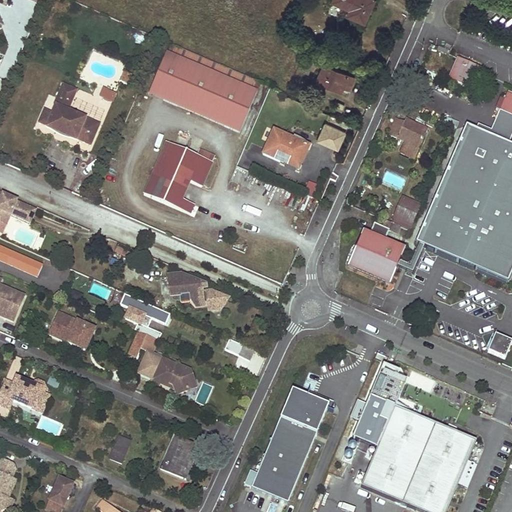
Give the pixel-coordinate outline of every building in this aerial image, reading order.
[(333,0),(333,2),(351,9),(348,15),(364,23),(374,0),(333,0)] [(168,53),(259,93),(263,85),(171,45),(168,53)] [(150,95),(241,135),(259,93),(168,53),(150,95)] [(316,56),(309,53),(301,70),(309,74),(316,56)] [(457,58),(456,62),(477,72),(479,68),(457,58)] [(477,72),(456,62),(448,80),(470,89),(477,72)] [(324,65),(317,81),(341,91),(343,87),(349,90),(355,78),(324,65)] [(76,91),(63,85),(57,98),(62,100),(58,108),(56,106),(52,114),(44,111),(39,124),(85,143),(90,132),(95,135),(99,125),(67,112),(76,91)] [(99,96),(112,102),(117,93),(103,86),(99,96)] [(511,96),(507,94),(499,112),(511,117),(511,96)] [(418,149),(426,130),(405,120),(403,125),(395,121),(388,135),(403,143),(399,153),(413,159),(418,149)] [(324,123),(317,140),(338,149),(345,132),(324,123)] [(511,269),(511,146),(466,126),(415,243),(506,283),(511,269)] [(95,135),(90,132),(85,143),(90,146),(95,135)] [(307,147),(273,132),(263,155),(281,163),(283,160),(298,168),(307,147)] [(182,200),(190,181),(202,187),(211,165),(166,145),(144,195),(190,215),(194,205),(182,200)] [(243,152),(237,167),(244,170),(250,155),(243,152)] [(281,163),(297,170),(298,168),(283,160),(281,163)] [(231,185),(294,205),(300,186),(267,176),(266,179),(236,169),(231,185)] [(303,194),(315,198),(319,185),(307,181),(303,194)] [(10,217),(29,225),(30,224),(36,211),(16,203),(17,202),(2,196),(2,197),(0,200),(0,212),(2,213),(4,214),(10,217)] [(395,216),(412,224),(420,206),(403,199),(395,216)] [(4,214),(0,223),(0,224),(6,227),(10,217),(4,214)] [(409,231),(412,224),(395,216),(392,224),(409,231)] [(385,222),(382,228),(389,231),(397,235),(400,228),(385,222)] [(370,233),(385,239),(389,231),(382,228),(374,225),(370,233)] [(404,251),(362,233),(348,267),(390,284),(404,251)] [(43,265),(0,246),(0,261),(38,279),(43,265)] [(127,260),(130,251),(116,246),(113,254),(127,260)] [(190,301),(195,309),(204,308),(203,300),(202,300),(201,290),(197,290),(196,283),(181,275),(168,276),(170,290),(179,289),(180,296),(181,302),(190,301)] [(0,280),(0,316),(13,322),(24,297),(0,286),(0,281),(1,281),(0,280)] [(170,290),(171,297),(180,296),(179,289),(170,290)] [(209,299),(206,300),(207,311),(221,309),(220,302),(219,295),(213,292),(209,293),(209,299)] [(227,299),(219,295),(220,302),(221,309),(228,300),(227,299)] [(169,316),(124,296),(120,306),(143,317),(151,320),(164,326),(169,316)] [(95,329),(58,313),(48,334),(86,350),(95,329)] [(151,320),(143,317),(139,326),(147,329),(151,320)] [(137,325),(135,331),(138,332),(146,336),(157,341),(158,341),(161,335),(147,329),(139,326),(137,325)] [(134,342),(142,345),(146,336),(138,332),(134,342)] [(511,342),(495,335),(487,352),(504,360),(511,342)] [(157,341),(146,336),(142,345),(140,349),(147,352),(137,374),(151,380),(149,383),(158,387),(161,381),(172,386),(174,390),(176,396),(187,392),(193,378),(190,371),(151,354),(157,341)] [(134,342),(128,356),(136,359),(140,349),(142,345),(134,342)] [(254,351),(243,347),(238,357),(250,362),(254,351)] [(406,382),(431,395),(438,383),(413,369),(406,382)] [(400,385),(402,379),(388,375),(386,382),(400,385)] [(5,381),(0,392),(0,396),(13,402),(42,415),(50,397),(44,394),(46,390),(44,384),(38,382),(32,384),(32,385),(16,378),(13,385),(5,381)] [(193,378),(187,392),(196,388),(193,378)] [(161,381),(160,384),(174,390),(172,386),(161,381)] [(323,408),(326,399),(302,389),(300,394),(303,396),(302,399),(310,403),(310,402),(323,408)] [(291,391),(250,489),(287,504),(326,409),(323,408),(310,402),(310,403),(302,399),(303,396),(300,394),(291,391)] [(0,396),(0,406),(10,410),(13,402),(0,396)] [(383,412),(390,415),(393,407),(386,404),(383,412)] [(361,486),(423,511),(445,511),(475,440),(394,406),(361,486)] [(131,443),(118,437),(109,459),(121,465),(131,443)] [(174,438),(160,469),(183,479),(190,461),(196,447),(174,438)] [(13,464),(0,459),(0,458),(0,510),(7,508),(11,500),(8,499),(16,480),(12,478),(15,471),(13,464)] [(190,461),(183,479),(186,480),(193,462),(190,461)] [(49,501),(45,510),(49,511),(61,511),(73,485),(59,479),(49,501)] [(117,511),(103,500),(96,508),(100,511),(117,511)]
